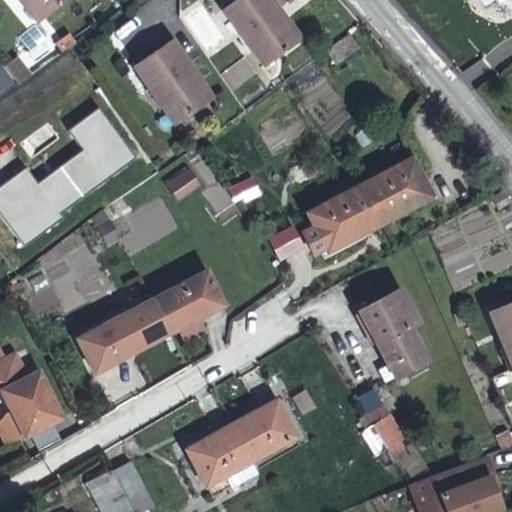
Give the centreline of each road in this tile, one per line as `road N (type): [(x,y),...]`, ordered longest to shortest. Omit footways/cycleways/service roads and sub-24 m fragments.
road 1 (residential): [(0,497),(248,352)]
road 2 (residential): [(369,0),(511,184)]
